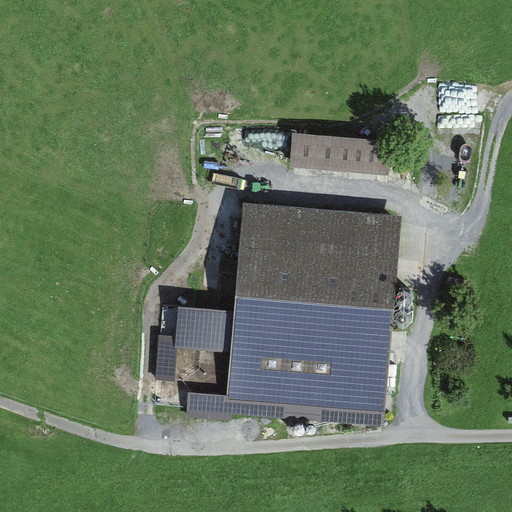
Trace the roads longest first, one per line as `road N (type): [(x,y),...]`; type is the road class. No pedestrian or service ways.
road 1 (track): [(511,451),(227,461),(105,445),(0,407)]
road 2 (track): [(511,97),(502,106),(467,236),(441,257),(423,301),(405,457)]
